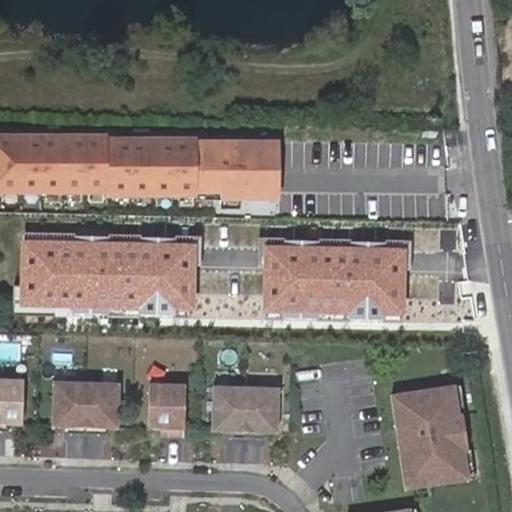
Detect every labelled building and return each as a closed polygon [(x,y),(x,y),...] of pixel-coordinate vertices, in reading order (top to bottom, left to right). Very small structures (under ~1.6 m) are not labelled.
[(106,133),(0,132),(0,192),(105,193),(105,196),(196,196),(196,200),(282,200),(282,180),(282,136),(106,136),(106,133)] [(197,244),(20,240),(19,308),(195,312),(197,244)] [(405,250),(263,249),(262,313),(404,314),(405,250)] [(451,376),(387,386),(402,479),(465,468),(461,441),(464,440),(458,404),(455,404),(451,376)] [(23,379),(0,378),(0,430),(2,431),(2,424),(22,425),(23,379)] [(85,387),(52,386),(50,431),(62,431),(62,437),(84,437),(85,387)] [(118,388),(85,387),(84,437),(104,438),(104,432),(116,433),(118,388)] [(186,390),(151,389),(150,433),(162,434),(162,441),(185,441),(186,390)] [(245,392),(212,391),(210,436),(222,436),(222,442),(243,442),(244,411),(245,392)] [(276,438),(277,393),(245,392),(244,411),(243,442),(264,443),(264,437),(276,438)]
